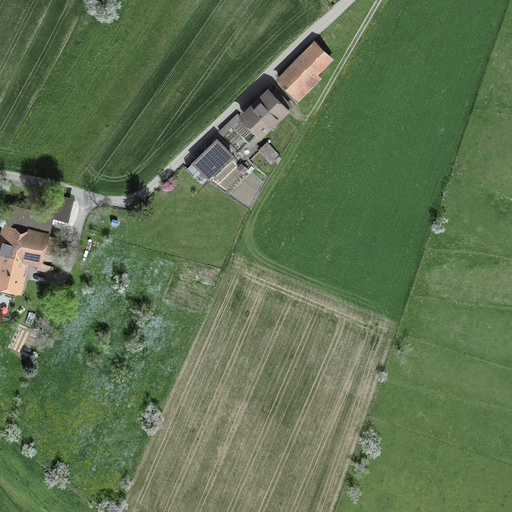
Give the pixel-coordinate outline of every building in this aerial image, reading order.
[(332,58),(313,39),(273,78),(296,102),(321,79),(316,74),(332,58)] [(289,110),(269,89),(239,118),(260,139),(289,110)] [(235,115),(217,131),(220,135),(239,119),(235,115)] [(232,154),(215,136),(190,161),(207,179),(232,154)] [(265,143),(258,150),(268,161),(276,155),(265,143)] [(238,174),(228,164),(211,180),(221,191),(238,174)] [(53,213),(9,204),(5,220),(50,229),(53,213)] [(47,231),(0,221),(0,287),(22,292),(28,261),(41,264),(47,231)]
